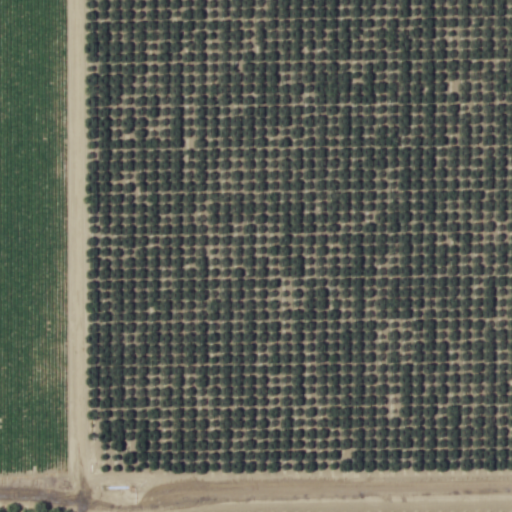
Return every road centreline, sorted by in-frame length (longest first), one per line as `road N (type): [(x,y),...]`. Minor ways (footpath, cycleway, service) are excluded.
road 1 (track): [(99,511),(90,0)]
road 2 (residential): [(0,505),(511,504)]
